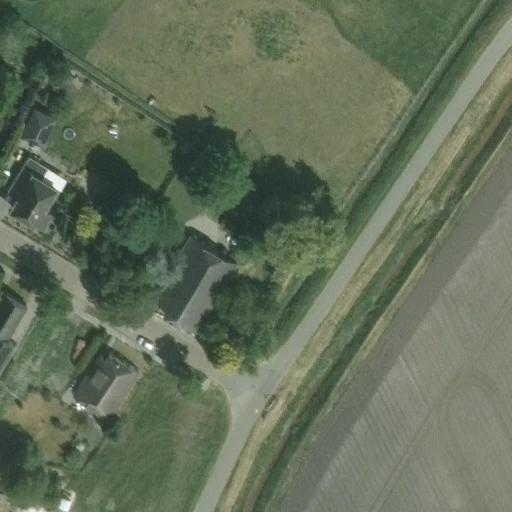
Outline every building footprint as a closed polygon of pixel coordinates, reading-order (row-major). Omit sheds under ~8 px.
[(56,117),(34,107),(20,136),(42,146),(56,117)] [(45,227),(53,213),(45,207),(57,186),(43,177),(49,167),(29,155),(14,181),(24,187),(12,207),(45,227)] [(205,211),(221,197),(205,179),(189,194),(205,211)] [(192,234),(153,298),(168,306),(164,312),(173,317),(215,248),(192,234)] [(215,248),(173,317),(196,331),(238,262),(215,248)] [(10,339),(29,305),(2,289),(0,293),(0,373),(18,343),(10,339)] [(35,349),(65,360),(80,321),(49,310),(35,349)] [(110,417),(139,371),(110,353),(107,359),(100,355),(74,395),(110,417)]
